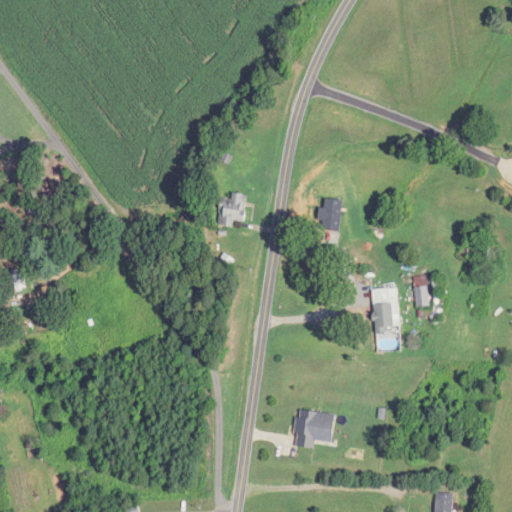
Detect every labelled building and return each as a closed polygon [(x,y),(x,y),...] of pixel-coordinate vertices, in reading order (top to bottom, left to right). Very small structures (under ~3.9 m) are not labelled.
[(248,194),(234,194),(233,199),(222,199),(221,226),(235,226),(235,221),(247,222),(248,194)] [(24,269),(14,271),(16,278),(0,281),(0,283),(1,288),(15,285),(17,292),(28,289),(24,269)] [(418,307),(432,307),(430,276),(416,276),(418,307)] [(378,352),(402,351),(399,288),(375,290),(378,352)] [(296,447),(315,449),(316,441),(333,443),(337,414),(299,410),(296,447)] [(454,511),(455,494),(437,494),(437,511),(454,511)]
